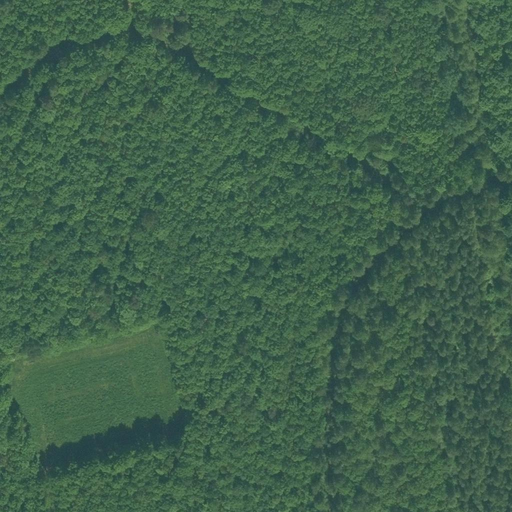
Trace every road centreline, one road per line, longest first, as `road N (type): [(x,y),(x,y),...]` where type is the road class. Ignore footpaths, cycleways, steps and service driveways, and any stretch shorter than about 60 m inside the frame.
road 1 (track): [(421,200),(178,39),(132,26),(50,47),(0,87)]
road 2 (track): [(511,169),(445,183),(405,211),(345,283),(325,380),(320,511)]
